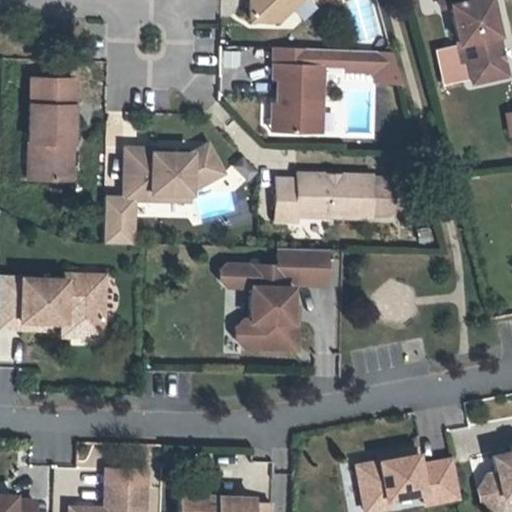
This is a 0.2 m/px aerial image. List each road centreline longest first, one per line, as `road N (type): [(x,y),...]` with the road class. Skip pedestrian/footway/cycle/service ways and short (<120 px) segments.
road 1 (residential): [(0,419),(256,425),(511,372)]
road 2 (residential): [(0,27),(170,33)]
